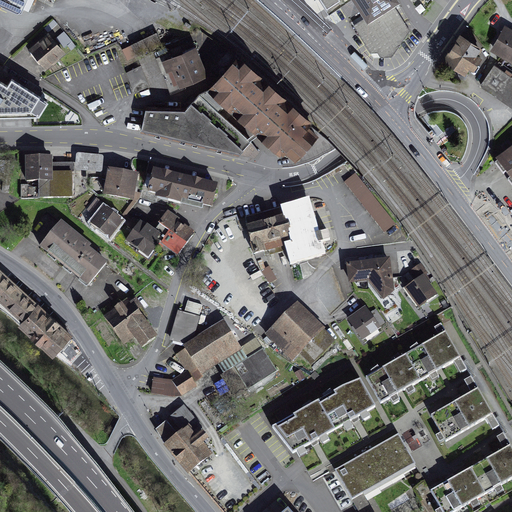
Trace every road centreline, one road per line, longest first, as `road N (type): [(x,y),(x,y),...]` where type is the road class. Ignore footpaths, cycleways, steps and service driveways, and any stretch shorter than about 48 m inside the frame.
road 1 (residential): [(113,386),(155,353),(198,234),(256,174)]
road 2 (residential): [(0,137),(113,139),(256,174)]
road 3 (residential): [(448,187),(475,157),(480,133),(455,100),(400,112),(340,153)]
road 4 (unclassified): [(113,386),(55,301),(0,258)]
road 5 (motorway): [(117,511),(6,394)]
road 6 (primary): [(381,105),(271,0)]
road 7 (motorway): [(0,420),(86,511)]
